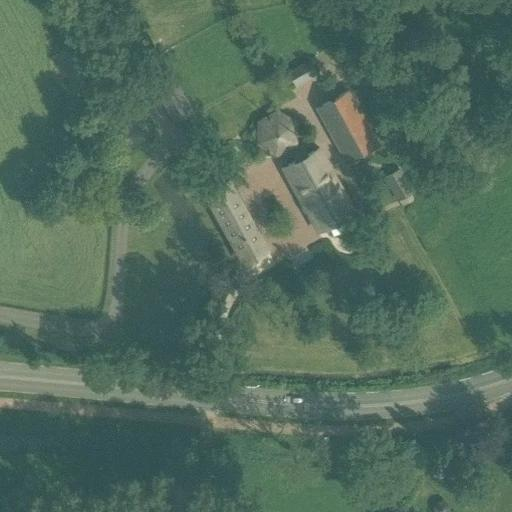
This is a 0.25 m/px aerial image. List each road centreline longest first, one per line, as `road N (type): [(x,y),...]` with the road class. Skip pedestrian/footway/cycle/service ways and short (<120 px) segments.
road 1 (primary): [(0,379),(362,408),(427,404),(511,380)]
road 2 (track): [(88,0),(169,140)]
